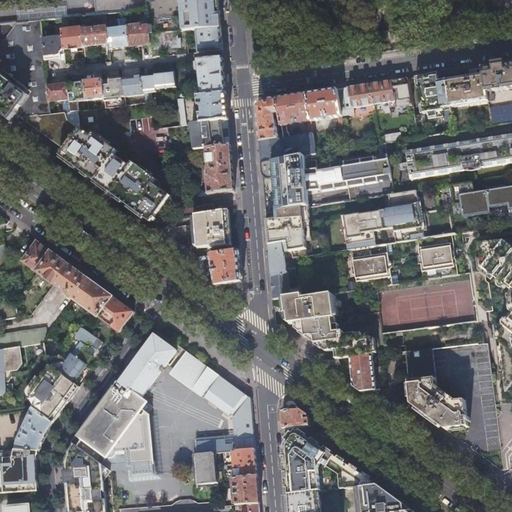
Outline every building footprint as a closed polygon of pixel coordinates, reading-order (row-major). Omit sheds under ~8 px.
[(181,0),(182,9),(219,5),(218,0),(181,0)] [(220,16),(219,5),(182,9),(184,31),(186,31),(196,30),(221,27),(220,16)] [(117,15),(106,16),(107,23),(117,22),(117,15)] [(106,16),(102,16),(103,27),(82,29),(84,48),(96,47),(109,45),(107,29),(107,23),(106,16)] [(0,46),(0,112),(10,120),(21,119),(51,115),(50,109),(50,103),(48,87),(47,78),(47,74),(46,70),(45,61),(43,39),(41,21),(17,24),(2,44),(0,46)] [(0,42),(2,44),(17,24),(0,25),(0,42)] [(143,25),(128,27),(130,48),(141,47),(151,45),(150,34),(149,26),(143,27),(143,25)] [(54,27),(56,38),(43,39),(45,61),(51,60),(58,60),(57,56),(65,55),(64,50),(63,37),(62,30),(61,26),(54,27)] [(130,48),(128,27),(107,29),(109,45),(109,50),(124,48),(130,48)] [(222,39),(221,27),(196,30),(198,53),(223,50),(222,39)] [(82,28),(62,30),(63,37),(64,50),(74,49),(84,48),(82,29),(82,28)] [(150,34),(151,45),(152,58),(160,57),(159,50),(169,48),(180,47),(180,42),(177,42),(176,32),(150,34)] [(120,55),(110,55),(111,63),(121,62),(120,55)] [(198,97),(226,94),(224,65),(224,58),(194,61),(195,70),(199,70),(201,82),(198,82),(199,88),(197,89),(198,97)] [(511,62),(499,65),(483,67),(484,75),(488,101),(488,102),(495,101),(494,94),(492,95),(492,92),(511,89),(511,62)] [(144,95),(145,104),(152,103),(153,103),(152,93),(156,93),(156,90),(164,89),(164,91),(168,90),(168,89),(176,88),(175,72),(160,74),(155,75),(155,76),(142,77),(143,78),(144,91),(144,95)] [(84,74),(85,82),(87,101),(105,99),(103,84),(103,80),(99,81),(96,81),(95,73),(84,74)] [(438,74),(408,79),(411,96),(413,113),(422,112),(423,115),(427,114),(428,121),(443,119),(442,112),(451,110),(451,107),(447,81),(444,81),(439,82),(438,74)] [(447,81),(451,107),(488,101),(484,75),(474,76),(447,81)] [(123,80),(124,97),(144,95),(144,91),(143,78),(142,77),(142,76),(133,77),(122,78),(123,80)] [(125,106),(124,97),(123,80),(120,81),(119,79),(114,79),(110,80),(110,84),(103,84),(105,99),(105,102),(106,109),(125,106)] [(408,79),(396,81),(398,98),(411,96),(408,79)] [(370,85),(373,106),(396,102),(393,81),(370,85)] [(69,101),(70,107),(71,113),(79,112),(78,102),(87,101),(85,82),(76,83),(68,84),(68,85),(69,101)] [(57,86),(48,87),(50,103),(69,101),(68,85),(57,86)] [(372,130),(374,145),(379,145),(373,106),(370,85),(347,89),(337,90),(341,111),(369,106),(372,130)] [(324,120),(327,120),(337,118),(339,130),(344,129),(341,111),(337,90),(321,93),(307,95),(311,122),(324,120)] [(201,124),(222,121),(229,120),(227,97),(226,94),(198,97),(199,103),(195,103),(196,111),(202,110),(203,114),(200,114),(201,124)] [(292,97),(278,100),(280,114),(281,126),(294,125),(293,119),(296,118),(297,124),(307,123),(308,135),(313,134),(311,122),(307,95),(292,97)] [(178,100),(181,126),(186,126),(183,99),(178,100)] [(259,124),(260,142),(281,139),(283,139),(282,135),(278,135),(275,116),(280,114),(278,100),(260,102),(257,109),(259,124)] [(511,123),(511,105),(489,109),(491,120),(492,126),(511,123)] [(70,107),(50,109),(51,115),(65,113),(71,113),(70,107)] [(51,115),(21,119),(38,131),(65,151),(61,157),(100,186),(150,223),(151,223),(152,221),(154,222),(156,220),(154,219),(170,197),(153,185),(156,181),(133,164),(130,168),(115,156),(117,152),(94,135),(92,139),(88,137),(89,135),(87,134),(86,136),(67,122),(65,113),(51,115)] [(224,135),(222,121),(201,124),(192,125),(196,151),(206,149),(225,147),(224,135)] [(387,143),(403,140),(401,132),(385,135),(387,143)] [(285,160),(283,148),(299,145),(301,157),(304,157),(316,155),(313,134),(308,135),(283,139),(281,139),(260,142),(261,158),(262,164),(285,160)] [(511,134),(466,142),(406,152),(410,180),(465,171),(464,169),(473,168),(473,169),(474,170),(476,170),(479,170),(481,169),(482,168),(482,166),(482,168),(511,163),(511,134)] [(206,149),(208,171),(205,172),(206,180),(208,180),(209,193),(203,193),(203,191),(197,192),(198,197),(234,192),(233,173),(231,146),(225,147),(206,149)] [(285,160),(262,164),(264,192),(266,214),(308,207),(307,191),(320,190),(320,192),(392,180),(388,155),(316,166),(316,169),(305,170),(304,157),(301,157),(285,160)] [(471,182),(449,185),(452,206),(459,205),(461,218),(489,214),(489,209),(507,206),(508,217),(511,216),(511,187),(505,188),(505,186),(485,189),(486,191),(473,193),(471,182)] [(388,195),(384,195),(387,210),(359,214),(359,213),(348,215),(348,214),(339,215),(344,243),(345,242),(347,251),(350,250),(375,247),(373,231),(393,228),(395,243),(417,240),(424,239),(422,230),(426,230),(423,211),(419,212),(415,190),(394,194),(388,195)] [(309,219),(308,207),(266,214),(267,233),(268,246),(287,243),(289,252),(291,259),(292,260),(307,257),(305,240),(311,240),(309,219)] [(232,246),(229,210),(195,216),(198,246),(198,250),(232,246)] [(424,239),(417,240),(419,256),(417,257),(418,265),(421,265),(423,281),(458,276),(455,260),(454,259),(455,258),(454,253),(453,252),(454,251),(452,235),(424,239)] [(511,247),(503,240),(478,243),(480,258),(476,259),(477,270),(483,275),(486,271),(498,281),(497,283),(497,287),(500,289),(504,289),(505,287),(511,291),(507,296),(507,300),(508,300),(509,307),(508,307),(509,311),(511,313),(511,316),(509,321),(507,319),(504,320),(501,322),(502,326),(504,327),(499,333),(497,331),(494,335),(495,339),(499,339),(500,346),(496,347),(499,372),(503,371),(504,380),(503,380),(505,393),(511,383),(511,247)] [(53,254),(37,243),(22,263),(38,274),(53,254)] [(283,253),(289,252),(287,243),(268,246),(269,249),(271,277),(286,274),(283,253)] [(375,247),(350,250),(357,291),(392,285),(390,271),(392,268),(391,263),(389,261),(388,256),(386,245),(375,247)] [(6,246),(0,247),(0,258),(7,264),(15,254),(6,246)] [(240,260),(239,251),(197,258),(200,275),(206,279),(202,260),(211,259),(213,270),(220,269),(221,271),(213,272),(216,286),(242,282),(240,265),(240,260)] [(53,254),(38,274),(54,286),(69,266),(65,263),(61,260),(53,254)] [(69,266),(54,286),(74,301),(89,280),(85,278),(69,266)] [(288,274),(286,274),(271,277),(272,287),(273,300),(284,298),(290,298),(288,274)] [(89,280),(74,301),(99,319),(114,299),(92,283),(89,280)] [(334,296),(331,296),(331,295),(303,299),(302,296),(290,298),(284,298),(286,312),(286,314),(289,314),(290,322),(287,323),(287,324),(294,324),(334,319),(333,318),(336,317),(334,296)] [(0,322),(19,319),(17,304),(0,296),(0,322)] [(134,314),(114,299),(99,319),(116,331),(114,334),(117,336),(134,314)] [(334,350),(335,359),(336,360),(339,360),(350,358),(371,356),(371,354),(374,354),(372,338),(369,338),(369,337),(359,338),(358,332),(342,334),(341,331),(337,331),(336,324),(334,324),(334,319),(294,324),(295,329),(311,341),(324,351),(334,350)] [(0,335),(0,351),(19,349),(44,345),(44,342),(48,337),(46,329),(0,335)] [(93,337),(89,333),(86,332),(82,330),(79,329),(77,329),(76,330),(77,331),(74,336),(72,335),(71,337),(72,338),(64,349),(65,350),(87,366),(92,359),(88,355),(91,350),(86,347),(93,337)] [(111,472),(132,470),(133,477),(156,475),(151,416),(136,406),(176,352),(154,336),(141,354),(119,384),(118,383),(78,438),(73,445),(107,470),(111,472)] [(19,349),(0,351),(0,397),(3,397),(5,394),(5,384),(8,384),(12,378),(12,372),(17,371),(22,365),(19,349)] [(465,431),(465,428),(468,428),(467,423),(469,423),(469,418),(466,418),(465,401),(456,402),(437,386),(433,349),(405,352),(411,405),(413,407),(416,409),(414,411),(427,420),(438,429),(440,426),(445,430),(451,430),(451,432),(465,431)] [(59,358),(47,359),(48,365),(50,367),(77,387),(83,380),(80,378),(82,375),(81,374),(87,366),(65,350),(59,358)] [(376,391),(371,356),(350,358),(352,373),(354,388),(357,390),(360,393),(368,392),(376,391)] [(66,407),(79,389),(50,367),(39,381),(36,379),(26,393),(25,395),(25,396),(26,398),(26,400),(28,401),(29,402),(35,407),(33,410),(53,425),(66,407)] [(225,380),(220,376),(204,398),(229,416),(230,414),(234,417),(233,418),(233,419),(233,426),(234,435),(235,452),(255,450),(253,422),(253,417),(251,399),(245,394),(225,380)] [(308,417),(307,416),(292,405),(281,411),(282,418),(283,429),(310,426),(308,419),(308,417)] [(51,428),(53,425),(33,410),(31,413),(18,441),(16,450),(39,453),(41,446),(44,439),(48,432),(51,428)] [(364,439),(356,433),(354,437),(362,442),(363,440),(364,439)] [(287,450),(287,451),(285,452),(288,495),(322,492),(336,490),(376,485),(363,476),(332,456),(313,443),(303,436),(301,438),(296,435),(294,434),(293,434),(292,435),(289,439),(289,441),(289,443),(290,444),(287,448),(287,450)] [(234,435),(195,439),(196,454),(215,453),(233,452),(235,452),(234,435)] [(68,511),(105,511),(104,501),(106,501),(105,492),(104,492),(103,483),(111,472),(107,470),(73,445),(70,450),(67,456),(66,461),(65,467),(64,473),(68,511)] [(0,480),(4,480),(5,495),(39,493),(38,483),(37,483),(37,473),(37,462),(39,453),(16,450),(0,450),(0,480)] [(256,463),(255,450),(235,452),(233,452),(236,478),(257,477),(256,463)] [(195,485),(198,485),(218,483),(215,453),(196,454),(192,455),(193,470),(195,485)] [(259,497),(257,477),(236,478),(234,479),(235,489),(229,490),(229,500),(235,499),(236,505),(238,505),(259,504),(259,497)] [(409,511),(412,511),(391,497),(376,485),(336,490),(338,511),(409,511)] [(322,495),(322,492),(288,495),(289,511),(319,511),(319,509),(321,506),(320,501),(318,500),(318,495),(322,495)]
